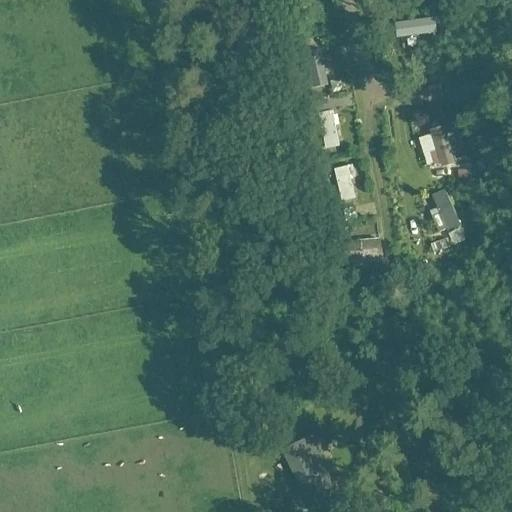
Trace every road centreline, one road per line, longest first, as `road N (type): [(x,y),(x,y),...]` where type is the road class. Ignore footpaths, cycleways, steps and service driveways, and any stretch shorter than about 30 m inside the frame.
road 1 (track): [(511,86),(396,97),(372,90),(364,64)]
road 2 (track): [(353,409),(389,410),(411,423),(435,511)]
road 3 (track): [(372,90),(390,221)]
